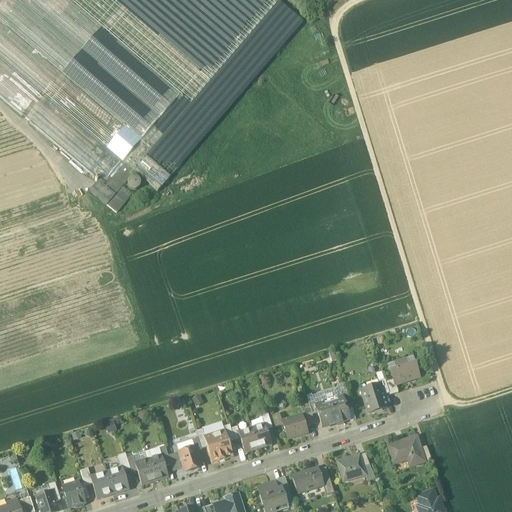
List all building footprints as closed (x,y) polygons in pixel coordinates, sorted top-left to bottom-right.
[(67,0),(0,0),(0,96),(99,181),(103,185),(179,96),(67,0)] [(67,0),(179,96),(215,126),(303,23),(278,2),(275,0),(67,0)] [(179,96),(103,185),(102,187),(114,196),(115,197),(122,189),(133,175),(131,173),(133,172),(157,193),(215,126),(179,96)] [(136,179),(134,179),(131,179),(130,180),(129,181),(128,182),(127,184),(127,185),(127,187),(128,188),(128,189),(129,190),(130,191),(132,192),(134,192),(136,192),(137,191),(138,191),(139,190),(140,189),(140,188),(140,187),(141,185),(140,183),(139,182),(138,181),(138,180),(136,179)] [(114,196),(102,187),(103,185),(99,181),(89,192),(106,207),(106,206),(114,196)] [(122,189),(115,197),(114,196),(106,206),(116,214),(131,196),(122,189)] [(407,360),(394,364),(397,372),(391,374),(393,381),(395,386),(396,386),(419,379),(415,366),(409,368),(407,360)] [(385,381),(378,383),(379,386),(380,386),(383,396),(389,394),(386,383),(385,381)] [(395,386),(393,381),(386,383),(389,394),(389,396),(398,393),(396,386),(395,386)] [(379,386),(361,392),(368,415),(387,408),(383,396),(380,386),(379,386)] [(352,409),(346,392),(340,394),(341,398),(342,398),(346,411),(352,409)] [(318,405),(315,406),(318,414),(323,429),(349,421),(346,411),(342,398),(341,398),(318,405)] [(315,402),(308,404),(311,413),(312,416),(318,414),(315,406),(318,405),(317,403),(315,404),(315,402)] [(311,413),(305,415),(309,426),(315,425),(312,416),(311,413)] [(272,429),(268,415),(261,417),(264,426),(265,425),(267,431),(272,429)] [(302,416),(282,423),(287,440),(307,434),(302,416)] [(107,433),(116,430),(112,420),(103,423),(107,433)] [(264,426),(251,430),(258,450),(271,445),(267,431),(265,425),(264,426)] [(229,426),(223,428),(224,431),(228,443),(234,441),(230,430),(231,430),(229,426)] [(231,430),(230,430),(234,441),(240,440),(238,434),(239,434),(237,428),(231,430)] [(239,434),(238,434),(240,440),(244,454),(258,450),(251,430),(239,434)] [(204,437),(202,431),(195,433),(198,439),(201,450),(207,448),(203,438),(204,437)] [(204,437),(203,438),(207,448),(212,464),(233,458),(228,443),(224,431),(204,437)] [(416,438),(388,447),(393,465),(412,459),(414,466),(425,463),(420,449),(416,438)] [(198,439),(191,441),(192,442),(194,449),(196,453),(202,451),(201,450),(198,439)] [(192,442),(177,446),(179,454),(184,469),(185,473),(201,468),(196,453),(194,449),(192,442)] [(426,447),(420,449),(425,463),(431,461),(426,447)] [(165,449),(159,451),(161,456),(165,468),(170,466),(168,457),(165,449)] [(168,457),(170,466),(173,473),(184,469),(179,454),(168,457)] [(125,455),(118,457),(121,469),(122,468),(123,472),(130,470),(126,459),(127,459),(125,455)] [(365,455),(359,457),(363,469),(370,467),(365,455)] [(161,456),(148,460),(155,482),(168,478),(165,468),(161,456)] [(127,459),(126,459),(130,470),(131,474),(137,472),(134,465),(135,464),(133,457),(127,459)] [(359,457),(338,463),(344,483),(365,476),(363,469),(359,457)] [(135,464),(134,465),(137,472),(141,487),(155,482),(148,460),(135,464)] [(121,469),(106,474),(113,496),(114,494),(121,491),(122,493),(129,491),(126,481),(127,480),(125,476),(124,475),(123,472),(122,468),(121,469)] [(318,469),(292,478),(297,495),(323,487),(318,471),(318,469)] [(326,469),(318,471),(323,487),(326,496),(334,494),(326,469)] [(88,470),(80,472),(84,485),(85,487),(92,485),(90,479),(90,478),(88,470)] [(90,478),(90,479),(92,485),(97,501),(104,498),(104,497),(111,494),(112,496),(113,496),(106,474),(90,478)] [(285,480),(270,485),(269,485),(258,488),(265,511),(275,511),(275,509),(286,506),(287,509),(294,507),(285,480)] [(55,484),(48,486),(51,494),(54,503),(60,501),(55,484)] [(78,484),(62,489),(69,510),(84,505),(83,501),(79,487),(78,484)] [(84,485),(79,487),(83,501),(89,499),(85,487),(84,485)] [(439,508),(433,491),(416,498),(421,511),(443,511),(442,507),(439,508)] [(51,494),(36,499),(40,511),(57,511),(54,503),(51,494)] [(225,502),(213,506),(214,511),(243,511),(238,495),(225,499),(225,497),(224,498),(225,502)] [(34,511),(30,499),(16,503),(17,505),(19,511),(34,511)]
